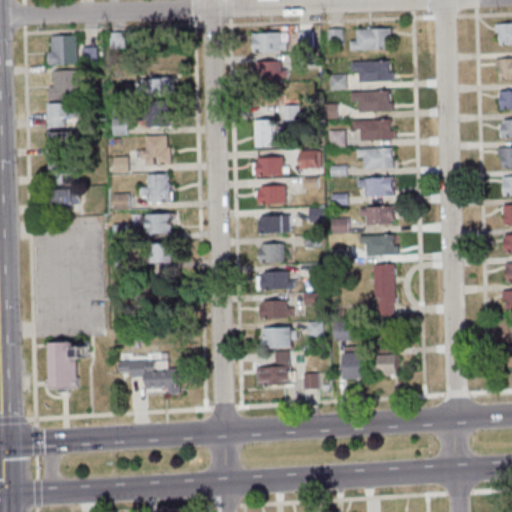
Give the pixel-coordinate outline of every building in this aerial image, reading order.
[(494,24),(511,23),(511,43),(499,44),(498,32),(495,32),(494,24)] [(341,28),(342,45),(327,45),(326,29),(341,28)] [(355,29),(390,28),(390,36),(386,36),(387,48),(349,50),(349,42),(356,41),(355,29)] [(297,32),(298,47),(312,47),(311,31),(297,32)] [(123,32),(124,47),(109,48),(109,32),(123,32)] [(251,33),(280,32),(280,42),(286,42),(286,50),(281,50),(281,52),(252,53),(251,33)] [(50,37),(75,35),(77,64),(46,65),(46,52),(51,52),(50,37)] [(81,46),(82,63),(96,63),(95,45),(81,46)] [(494,59),(511,58),(511,79),(499,80),(498,68),(494,68),(494,59)] [(351,62),(351,71),(357,71),(358,83),(393,81),(392,72),(388,72),(388,61),(351,62)] [(255,62),(255,67),(253,67),(253,80),(280,79),(280,78),(286,77),(286,69),(280,70),(280,62),(255,62)] [(54,72),(78,70),(79,99),(49,100),(49,88),(55,88),(54,72)] [(329,75),(329,90),(346,89),(345,74),(329,75)] [(142,83),(142,80),(163,79),(163,83),(172,82),(173,94),(163,94),(163,97),(137,98),(136,83),(142,83)] [(350,92),(388,90),(388,103),(392,103),(392,111),(358,112),(358,101),(350,101),(350,92)] [(499,91),(511,91),(511,108),(499,109),(499,91)] [(145,101),(168,101),(169,112),(167,112),(167,116),(169,116),(170,126),(146,127),(146,121),(140,121),(140,112),(146,112),(145,101)] [(49,113),(49,103),(70,103),(70,110),(77,110),(77,118),(65,119),(65,128),(48,128),(48,113),(49,113)] [(337,103),(337,120),(323,120),(322,104),(337,103)] [(282,106),(282,120),(298,120),(298,106),(282,106)] [(127,118),(127,135),(113,135),(112,118),(127,118)] [(352,120),(390,119),(390,131),(394,130),(394,139),(360,141),(360,129),(352,129),(352,120)] [(502,120),(511,119),(511,137),(500,138),(499,124),(502,123),(502,120)] [(253,120),(273,120),(274,146),(254,147),(253,120)] [(344,130),(345,146),(328,147),(328,130),(344,130)] [(50,132),(54,132),(54,133),(71,132),(71,147),(66,147),(66,156),(49,157),(49,140),(50,140),(50,132)] [(146,150),(146,136),(167,136),(167,147),(171,147),(171,165),(146,166),(146,159),(141,159),(140,150),(146,150)] [(356,148),(391,147),(392,168),(364,169),(363,157),(356,157),(356,148)] [(496,148),(511,147),(511,167),(501,168),(500,157),(496,157),(496,148)] [(298,151),(299,169),(317,168),(316,150),(298,151)] [(128,157),(129,172),(111,172),(110,157),(128,157)] [(257,157),(257,161),(255,161),(255,176),(282,175),(282,157),(257,157)] [(50,160),(53,160),(53,161),(71,161),(71,175),(63,175),(63,184),(49,185),(48,170),(50,170),(50,160)] [(345,165),(345,176),(329,176),(329,166),(345,165)] [(147,174),(147,187),(140,187),(140,196),(147,196),(147,203),(171,202),(171,185),(168,185),(168,174),(147,174)] [(501,177),(511,176),(511,194),(502,195),(501,177)] [(363,179),(363,178),(383,178),(383,177),(392,177),(392,196),(364,196),(364,187),(357,187),(356,179),(363,179)] [(302,178),(303,189),(317,188),(317,178),(302,178)] [(284,185),(284,203),(257,204),(257,190),(259,190),(259,186),(284,185)] [(68,205),(79,205),(79,198),(80,198),(80,195),(79,195),(79,189),(51,189),(52,198),(50,198),(50,214),(68,214),(68,205)] [(113,193),(114,210),(130,209),(129,193),(113,193)] [(346,193),(347,204),(330,205),(330,194),(346,193)] [(502,205),(511,204),(511,224),(503,225),(502,205)] [(358,208),(364,208),(364,207),(392,206),(392,220),(389,220),(389,224),(365,225),(365,216),(358,216),(358,208)] [(308,208),(308,222),(322,222),(322,207),(308,208)] [(146,214),(146,216),(139,216),(140,234),(172,233),(172,221),(175,221),(174,213),(146,214)] [(289,215),(290,233),(257,234),(256,221),(259,221),(259,216),(289,215)] [(347,218),(348,234),(330,234),(329,218),(347,218)] [(128,225),(128,241),(114,241),(114,226),(128,225)] [(503,235),(511,234),(511,252),(504,253),(503,235)] [(358,236),(392,235),(393,247),(397,247),(397,255),(365,256),(365,244),(358,244),(358,236)] [(304,236),(304,248),(319,247),(318,236),(304,236)] [(151,245),(151,263),(174,263),(173,244),(151,245)] [(283,244),(283,262),(258,263),(257,249),(260,249),(260,245),(283,244)] [(346,247),(346,261),(332,262),(332,248),(346,247)] [(128,254),(128,269),(114,270),(113,255),(128,254)] [(372,265),(393,264),(394,304),(392,304),(392,315),(377,315),(377,298),(373,298),(372,265)] [(309,265),(309,279),(324,279),(323,265),(309,265)] [(262,272),(287,271),(287,280),(293,280),(293,289),(260,290),(259,288),(258,287),(258,283),(259,282),(259,277),(262,277),(262,272)] [(500,291),(511,290),(511,310),(506,311),(506,300),(501,300),(500,291)] [(302,294),(303,305),(321,305),(320,293),(302,294)] [(286,301),(286,309),(292,309),(292,317),(287,317),(287,319),(259,319),(259,305),(262,305),(261,301),(286,301)] [(332,321),(333,340),(351,339),(351,320),(332,321)] [(307,322),(307,337),(322,336),(321,321),(307,322)] [(260,328),(292,326),(292,330),(296,329),(296,340),(292,340),(292,348),(261,349),(261,346),(260,346),(259,342),(261,341),(260,328)] [(49,343),(77,342),(77,348),(83,348),(84,359),(78,359),(79,378),(80,378),(80,389),(70,390),(70,392),(59,393),(59,390),(51,390),(51,388),(48,388),(47,380),(51,380),(49,343)] [(377,347),(377,374),(396,374),(396,354),(391,354),(391,346),(377,347)] [(254,368),(273,367),(272,350),(289,350),(290,370),(294,370),(295,381),(290,382),(291,385),(255,387),(254,368)] [(342,353),(342,379),(367,378),(366,352),(342,353)] [(119,362),(119,372),(130,371),(131,379),(145,378),(145,390),(167,389),(167,395),(179,394),(178,369),(155,370),(155,361),(119,362)] [(301,374),(303,390),(317,389),(316,373),(301,374)]
